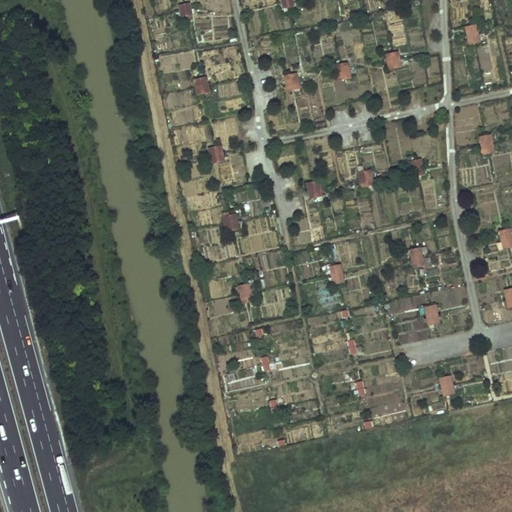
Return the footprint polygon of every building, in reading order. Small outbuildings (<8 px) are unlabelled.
[(294,6),(292,0),(282,0),(284,8),(294,6)] [(192,15),(190,5),(180,7),(182,17),(192,15)] [(466,28),(469,45),(481,43),(478,25),(466,28)] [(333,39),(322,40),(323,57),(334,57),(333,39)] [(387,61),(389,70),(401,67),(399,58),(387,61)] [(336,71),(338,80),(351,78),(349,69),(336,71)] [(285,81),(287,90),(300,88),(298,79),(285,81)] [(195,84),(197,93),(209,91),(207,82),(195,84)] [(480,138),(484,156),(495,153),(492,136),(480,138)] [(223,159),(221,150),(209,153),(211,162),(223,159)] [(423,175),(421,166),(409,169),(411,178),(423,175)] [(372,185),(371,176),(358,179),(360,188),(372,185)] [(321,196),(319,187),(307,189),(309,198),(321,196)] [(237,228),(235,219),(223,221),(225,230),(237,228)] [(500,232),(504,249),(511,247),(511,232),(511,229),(500,232)] [(421,248),(410,250),(414,268),(425,265),(421,248)] [(330,267),(334,284),(345,282),(341,265),(330,267)] [(445,268),(444,284),(461,285),(462,269),(445,268)] [(239,286),(243,304),(254,302),(250,284),(239,286)] [(436,320),(434,310),(424,312),(426,322),(436,320)] [(355,383),(359,396),(367,394),(363,380),(355,383)] [(451,391),(449,380),(439,383),(442,393),(451,391)] [(271,414),(279,414),(279,399),(271,399),(271,414)]
